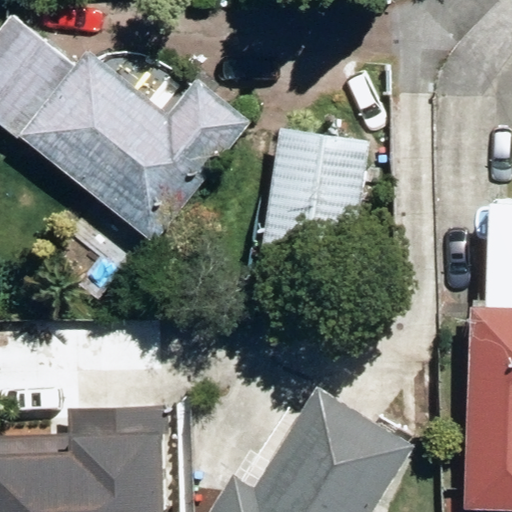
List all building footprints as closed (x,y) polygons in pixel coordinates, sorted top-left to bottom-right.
[(104,250),(135,213),(168,241),(223,175),(267,122),(204,70),(174,107),(96,43),(83,59),(22,9),(0,36),(0,101),(92,178),(62,215),(104,250)] [(288,117),(280,194),(260,191),(252,272),(290,276),(292,259),(369,267),(383,127),(288,117)] [(511,498),(511,198),(507,198),(507,290),(481,290),(480,499),(511,498)] [(333,383),(274,475),(254,462),(222,511),(383,511),(428,443),(333,383)] [(0,511),(183,511),(183,485),(172,485),(171,438),(170,401),(79,402),(79,431),(0,431),(0,511)]
